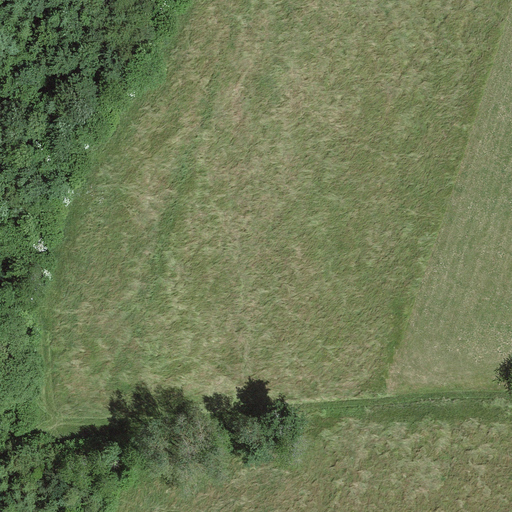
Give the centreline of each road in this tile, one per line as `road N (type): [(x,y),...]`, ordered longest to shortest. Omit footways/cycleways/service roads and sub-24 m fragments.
road 1 (track): [(0,387),(151,427),(407,392),(511,397)]
road 2 (track): [(201,0),(100,168),(46,299),(36,399)]
